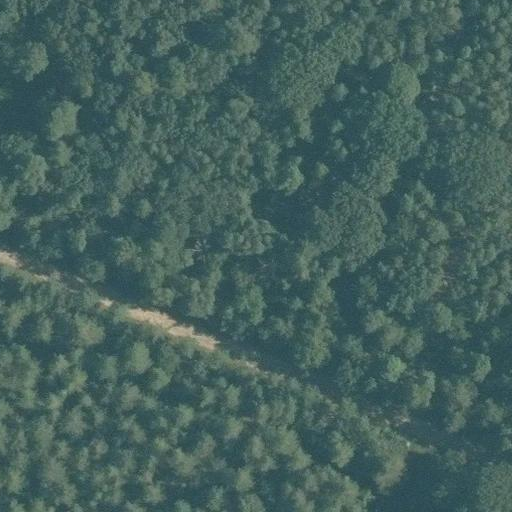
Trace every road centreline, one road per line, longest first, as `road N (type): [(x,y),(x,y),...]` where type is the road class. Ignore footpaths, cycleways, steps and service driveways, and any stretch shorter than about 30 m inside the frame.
road 1 (track): [(0,259),(408,436)]
road 2 (track): [(376,511),(408,436),(511,481)]
